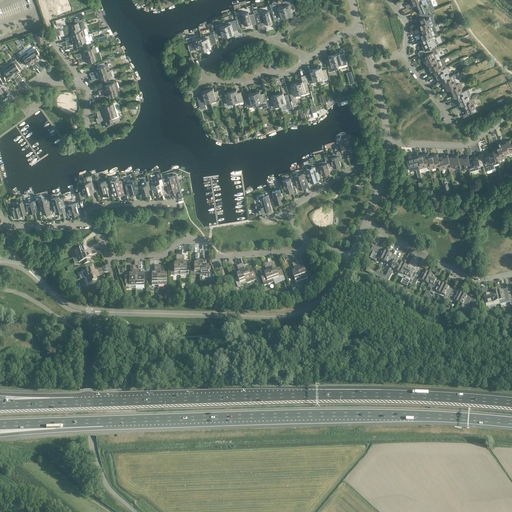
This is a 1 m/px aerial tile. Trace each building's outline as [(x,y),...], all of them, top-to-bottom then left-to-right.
[(428,7),(427,4),(428,3),(426,0),(419,0),(417,1),(418,3),(415,4),(415,5),(420,16),(426,13),(425,11),(424,9),(428,7)] [(283,4),(287,16),(292,15),(291,9),(294,8),(292,1),(283,4)] [(66,3),(55,7),(58,14),(68,10),(66,3)] [(281,18),(287,16),(283,4),(271,7),(273,17),(276,16),(277,20),(282,19),(281,18)] [(268,11),(263,12),(262,12),(262,11),(260,11),(259,11),(258,12),(258,13),(258,14),(255,15),(257,23),(258,23),(257,23),(261,22),(262,26),(268,24),(268,25),(269,25),(270,26),(271,25),(272,24),(268,11)] [(245,25),(251,23),(248,12),(242,14),(239,15),(240,20),(242,27),(246,26),(245,25)] [(418,19),(422,28),(425,27),(426,29),(434,25),(436,24),(432,13),(418,19)] [(224,23),(228,36),(234,34),(232,29),(235,28),(236,29),(240,28),(237,19),(224,23)] [(222,37),(228,36),(224,23),(215,26),(216,30),(213,31),(214,34),(213,34),(216,43),(217,43),(215,37),(218,36),(218,37),(219,37),(218,33),(221,32),(222,37)] [(421,34),(420,34),(420,36),(421,39),(426,36),(427,39),(435,35),(433,29),(435,28),(434,25),(426,29),(425,27),(422,28),(419,29),(421,34)] [(72,33),(71,33),(72,36),(64,38),(65,42),(85,36),(82,26),(71,29),(72,33)] [(210,44),(216,43),(213,34),(211,35),(201,37),(205,50),(211,48),(210,44)] [(421,39),(420,39),(424,48),(423,49),(424,53),(435,48),(437,47),(433,39),(436,38),(435,35),(427,39),(426,36),(421,39)] [(85,36),(65,42),(67,46),(72,44),(73,43),(74,42),(75,45),(76,45),(77,47),(86,44),(85,42),(86,42),(85,36)] [(205,50),(201,37),(198,38),(197,36),(186,39),(189,51),(198,48),(199,52),(205,50)] [(34,46),(32,48),(26,51),(38,68),(41,66),(42,65),(39,61),(37,60),(36,59),(38,57),(37,55),(39,53),(34,46)] [(97,53),(95,47),(84,50),(84,53),(77,55),(78,59),(97,53)] [(435,48),(423,53),(424,56),(425,55),(426,57),(423,58),(427,68),(430,66),(429,66),(433,65),(432,63),(440,59),(435,48)] [(26,51),(21,55),(19,56),(25,65),(27,64),(28,65),(31,63),(35,69),(38,68),(26,51)] [(102,60),(99,52),(97,53),(78,59),(79,63),(85,61),(85,60),(86,59),(87,62),(95,60),(95,62),(102,60)] [(340,53),(334,54),(338,67),(347,64),(345,57),(341,58),(340,53)] [(334,54),(328,56),(330,62),(326,63),(328,70),(338,67),(334,54)] [(439,70),(446,67),(443,58),(440,59),(432,63),(433,65),(429,66),(430,66),(433,75),(436,74),(439,72),(439,70)] [(15,59),(8,64),(20,81),(22,79),(18,72),(20,71),(19,70),(21,68),(15,59)] [(89,74),(91,76),(110,70),(108,64),(105,65),(104,62),(100,63),(101,66),(96,68),(97,71),(90,73),(89,74)] [(17,83),(20,81),(8,64),(1,70),(6,78),(9,76),(10,78),(12,76),(17,83)] [(321,67),(315,69),(319,81),(328,78),(326,71),(323,72),(321,67)] [(445,78),(449,76),(448,73),(449,73),(446,67),(439,70),(439,72),(436,74),(440,83),(443,82),(443,81),(446,80),(445,78)] [(110,70),(91,76),(92,81),(96,79),(96,78),(99,77),(100,80),(108,77),(109,80),(115,79),(112,69),(110,70)] [(311,76),(307,77),(310,84),(319,81),(315,69),(309,70),(311,76)] [(459,82),(458,80),(454,78),(453,75),(449,76),(445,78),(446,80),(443,81),(443,82),(446,90),(449,89),(452,88),(452,86),(459,82)] [(302,81),(296,83),(300,95),(309,92),(307,85),(304,86),(302,81)] [(99,94),(118,87),(116,82),(105,85),(106,88),(98,91),(99,94)] [(458,93),(462,92),(461,89),(462,88),(459,82),(452,86),(452,88),(449,89),(453,98),(456,97),(459,95),(458,93)] [(293,102),(295,102),(296,101),(295,98),(295,96),(300,95),(296,83),(291,84),(292,87),(288,88),(291,98),(292,102),(293,102)] [(120,93),(118,87),(99,94),(100,97),(108,94),(108,97),(120,93)] [(213,88),(207,90),(211,103),(220,100),(218,93),(215,94),(213,88)] [(471,98),(470,95),(471,95),(468,89),(462,92),(458,93),(459,95),(456,97),(459,106),(462,104),(466,103),(465,101),(471,98)] [(207,90),(201,92),(203,97),(200,98),(201,102),(199,102),(198,104),(199,108),(201,108),(205,107),(206,105),(205,104),(211,103),(207,90)] [(236,90),(230,91),(234,104),(243,101),(241,94),(238,95),(236,90)] [(230,91),(225,93),(226,98),(223,100),(225,107),(234,104),(230,91)] [(260,91),(254,93),(257,105),(267,102),(265,95),(261,96),(260,91)] [(277,94),(281,106),(281,107),(290,104),(287,94),(284,95),(283,92),(277,94)] [(254,93),(248,94),(249,100),(246,101),(248,108),(257,105),(254,93)] [(277,94),(271,96),(273,101),(269,102),(271,109),(281,106),(277,94)] [(466,103),(462,104),(466,113),(467,113),(468,115),(477,112),(476,109),(475,107),(474,104),(475,103),(473,97),(465,101),(466,103)] [(97,114),(116,109),(114,103),(103,106),(104,109),(96,111),(97,114)] [(116,109),(97,114),(98,118),(96,118),(97,122),(102,121),(102,120),(103,119),(105,124),(112,122),(111,119),(119,117),(116,109)] [(349,151),(353,150),(350,142),(349,138),(343,139),(344,144),(340,145),(343,153),(345,159),(351,157),(349,151)] [(506,153),(509,153),(511,152),(511,143),(510,140),(500,143),(501,146),(502,150),(504,149),(506,153)] [(507,157),(506,153),(504,149),(502,150),(501,146),(492,149),(493,152),(494,155),(496,155),(497,159),(498,159),(501,158),(501,159),(507,157)] [(342,160),(340,155),(339,150),(339,149),(338,147),(336,147),(334,151),(335,154),(333,153),(331,158),(330,158),(330,159),(331,160),(333,166),(332,167),(333,167),(334,167),(334,168),(335,167),(341,165),(340,161),(342,160)] [(480,154),(484,166),(485,165),(487,170),(494,168),(495,168),(494,164),(499,163),(498,159),(497,159),(496,155),(494,155),(493,152),(483,155),(483,154),(480,154)] [(418,156),(418,154),(417,153),(408,156),(409,159),(407,160),(409,168),(415,166),(415,165),(418,164),(417,160),(419,160),(418,156)] [(423,155),(422,153),(418,154),(418,156),(419,160),(417,160),(418,164),(420,172),(429,170),(429,169),(428,165),(427,161),(429,160),(428,156),(428,155),(428,154),(423,155)] [(433,156),(432,154),(428,155),(428,156),(429,160),(427,161),(428,165),(429,169),(435,167),(435,166),(438,165),(437,161),(439,161),(438,157),(438,154),(433,156)] [(480,167),(484,166),(480,154),(478,155),(478,156),(469,159),(470,162),(467,163),(468,167),(469,171),(479,169),(478,168),(480,167)] [(449,161),(449,158),(448,155),(438,157),(439,161),(437,161),(438,165),(439,169),(445,168),(445,167),(448,166),(447,162),(449,161)] [(460,162),(459,158),(458,155),(449,158),(449,161),(447,162),(448,166),(449,170),(455,168),(455,167),(458,166),(457,162),(460,162)] [(470,162),(469,159),(468,156),(459,158),(460,162),(457,162),(458,166),(459,171),(465,169),(465,168),(468,167),(467,163),(470,162)] [(319,163),(319,164),(322,175),(329,173),(328,167),(330,166),(328,159),(325,160),(326,161),(319,163)] [(310,183),(317,180),(317,179),(320,178),(318,171),(316,172),(314,167),(306,169),(310,183)] [(299,189),(304,188),(304,187),(309,185),(306,176),(305,173),(295,176),(299,189)] [(176,175),(162,179),(166,195),(170,194),(170,192),(172,192),(180,190),(176,175)] [(290,178),(283,181),(286,193),(293,191),(294,195),(297,194),(295,186),(292,186),(290,178)] [(118,179),(110,181),(114,194),(120,192),(121,196),(125,195),(123,186),(120,187),(118,179)] [(161,185),(163,185),(162,179),(159,180),(159,182),(152,184),(155,195),(163,193),(161,185)] [(84,197),(90,195),(89,192),(93,191),(92,185),(94,185),(93,180),(85,183),(85,186),(81,187),(84,197)] [(101,184),(98,185),(101,196),(108,194),(106,188),(109,187),(107,180),(100,182),(101,184)] [(138,191),(136,185),(135,180),(131,180),(132,182),(125,184),(128,196),(135,194),(135,191),(136,190),(136,192),(138,191)] [(142,195),(149,193),(148,188),(151,187),(149,181),(146,181),(146,184),(139,186),(142,195)] [(283,202),(280,190),(272,192),(274,198),(272,199),(274,206),(281,204),(282,208),(284,208),(283,202)] [(266,211),(272,210),(268,195),(265,196),(264,195),(264,194),(263,194),(258,195),(257,196),(257,197),(257,200),(259,199),(260,205),(256,206),(256,215),(259,214),(260,215),(266,213),(266,211)] [(54,217),(53,212),(49,200),(48,201),(47,200),(46,199),(45,200),(41,197),(39,201),(38,201),(42,213),(44,212),(47,214),(48,215),(47,216),(48,216),(48,217),(49,217),(50,217),(50,216),(51,216),(52,217),(53,216),(54,217)] [(59,197),(51,199),(55,213),(63,211),(62,208),(65,207),(62,198),(59,198),(59,197)] [(11,208),(13,217),(26,214),(21,198),(20,199),(21,202),(16,203),(17,206),(13,207),(13,208),(11,209),(11,208)] [(28,213),(36,211),(35,207),(37,206),(36,201),(33,202),(29,199),(27,203),(25,203),(27,207),(26,208),(27,209),(28,213)] [(67,204),(64,205),(67,213),(69,213),(70,216),(78,214),(75,203),(67,205),(67,204)] [(378,248),(373,245),(371,251),(375,253),(372,259),(376,261),(377,258),(382,261),(387,252),(378,248)] [(86,247),(77,250),(74,251),(76,257),(95,251),(94,247),(87,250),(86,247)] [(95,251),(76,257),(78,263),(85,261),(86,263),(89,262),(88,260),(90,259),(89,256),(96,254),(95,251)] [(193,263),(194,268),(190,268),(191,275),(200,275),(199,253),(197,252),(197,253),(196,253),(196,255),(195,255),(195,259),(196,259),(196,263),(193,263)] [(387,252),(382,261),(388,264),(386,267),(390,268),(394,260),(396,257),(387,252)] [(203,253),(199,253),(200,275),(209,275),(209,265),(206,265),(206,263),(203,263),(203,253)] [(170,276),(174,276),(180,275),(180,255),(176,255),(176,263),(173,264),(173,265),(170,265),(170,276)] [(183,263),(183,255),(180,255),(180,275),(186,275),(189,275),(189,271),(186,271),(186,263),(183,263)] [(394,260),(390,268),(388,271),(392,273),(394,270),(399,273),(403,264),(394,260)] [(298,261),(295,262),(302,281),(308,279),(304,267),(301,268),(298,261)] [(280,268),(276,270),(276,269),(273,270),(270,262),(267,263),(274,282),(275,284),(285,280),(280,268)] [(302,281),(295,262),(292,263),(295,271),(292,272),(296,283),(302,281)] [(264,273),(264,274),(260,276),(264,286),(274,282),(267,263),(264,264),(264,265),(267,272),(264,273)] [(239,265),(246,284),(257,280),(253,270),(249,271),(248,270),(245,271),(243,264),(239,265)] [(404,276),(400,283),(407,287),(408,283),(413,274),(416,267),(410,264),(408,267),(403,264),(399,273),(404,276)] [(166,274),(164,274),(164,273),(161,273),(161,265),(157,265),(158,285),(166,285),(166,274)] [(236,274),(238,279),(236,280),(235,281),(237,287),(238,287),(240,287),(241,286),(246,284),(239,265),(236,266),(239,273),(236,274)] [(129,274),(129,275),(124,275),(125,283),(126,286),(135,286),(135,266),(130,266),(130,272),(132,272),(132,274),(129,274)] [(139,271),(138,271),(138,266),(135,266),(135,286),(144,286),(144,270),(140,270),(139,271)] [(413,274),(408,283),(415,287),(419,279),(424,282),(428,273),(416,267),(413,274)] [(83,278),(102,272),(101,269),(94,271),(93,269),(81,272),(83,278)] [(102,272),(83,278),(86,287),(93,284),(93,282),(97,280),(96,278),(103,275),(102,272)] [(437,278),(439,274),(437,272),(435,276),(428,273),(424,282),(429,284),(428,287),(431,289),(436,281),(437,278)] [(436,281),(431,289),(430,292),(433,294),(435,291),(440,294),(444,285),(436,281)] [(453,290),(444,285),(440,294),(445,296),(444,299),(448,301),(453,290)] [(510,302),(508,293),(507,289),(497,292),(500,304),(510,302)] [(463,293),(463,291),(462,290),(460,290),(459,290),(458,290),(457,292),(453,290),(448,301),(451,303),(453,300),(458,303),(462,294),(463,293)] [(486,307),(490,306),(500,304),(497,292),(483,295),(485,303),(486,307)] [(469,312),(470,312),(476,301),(462,294),(458,303),(461,304),(461,308),(465,310),(469,312)]
